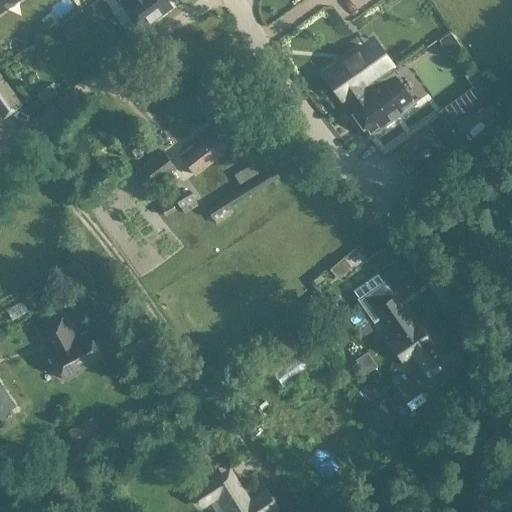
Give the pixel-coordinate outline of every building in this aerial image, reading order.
[(123,0),(125,2),(121,5),(139,30),(170,7),(165,0),(123,0)] [(84,30),(99,20),(90,6),(75,16),(84,30)] [(0,43),(14,52),(30,26),(9,13),(0,27),(0,43)] [(313,26),(302,32),(310,47),(321,41),(313,26)] [(10,66),(31,75),(43,46),(22,37),(10,66)] [(371,39),(343,60),(345,62),(336,68),(334,66),(323,74),(345,105),(368,89),(384,78),(391,73),(394,71),(371,39)] [(481,78),(474,69),(466,76),(473,85),(481,78)] [(391,73),(384,78),(368,89),(345,105),(367,137),(413,105),(391,73)] [(0,114),(1,116),(19,103),(0,76),(0,114)] [(50,98),(43,89),(35,95),(42,104),(50,98)] [(453,141),(435,117),(391,148),(409,173),(453,141)] [(237,141),(223,123),(180,157),(194,175),(237,141)] [(175,168),(161,150),(139,168),(151,184),(153,182),(154,184),(160,179),(166,186),(175,179),(170,172),(175,168)] [(258,174),(251,164),(233,175),(239,186),(258,174)] [(272,182),(277,179),(278,178),(272,168),(206,209),(212,219),(226,210),(272,182)] [(336,279),(349,267),(340,257),(327,269),(336,279)] [(400,338),(392,344),(407,365),(410,363),(416,372),(421,368),(422,369),(440,357),(397,295),(394,297),(384,283),(361,300),(376,321),(381,317),(394,336),(397,334),(400,338)] [(54,296),(48,285),(28,295),(34,306),(54,296)] [(38,329),(50,353),(49,354),(63,380),(101,359),(87,334),(74,340),(62,316),(38,329)] [(392,383),(409,372),(404,364),(386,374),(392,383)] [(406,401),(423,390),(413,375),(396,387),(406,401)] [(0,414),(13,406),(0,385),(0,414)] [(368,405),(358,391),(352,395),(362,409),(368,405)] [(409,429),(387,397),(365,412),(387,444),(409,429)] [(77,447),(102,433),(93,417),(68,431),(77,447)] [(216,497),(226,511),(274,511),(276,510),(264,491),(251,500),(232,468),(192,495),(201,508),(216,497)]
